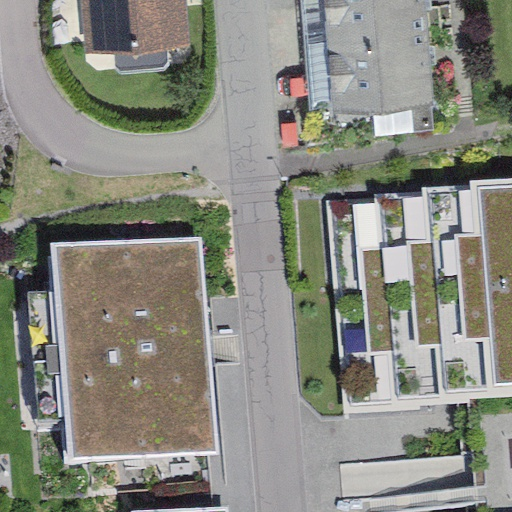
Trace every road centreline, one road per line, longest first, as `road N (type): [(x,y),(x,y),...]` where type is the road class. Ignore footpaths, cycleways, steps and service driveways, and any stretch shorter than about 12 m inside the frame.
road 1 (residential): [(249,133),(280,511)]
road 2 (residential): [(249,133),(109,140),(62,127),(34,105),(16,70),(7,0)]
road 3 (track): [(511,118),(293,152),(251,168)]
road 4 (residential): [(239,0),(249,133)]
